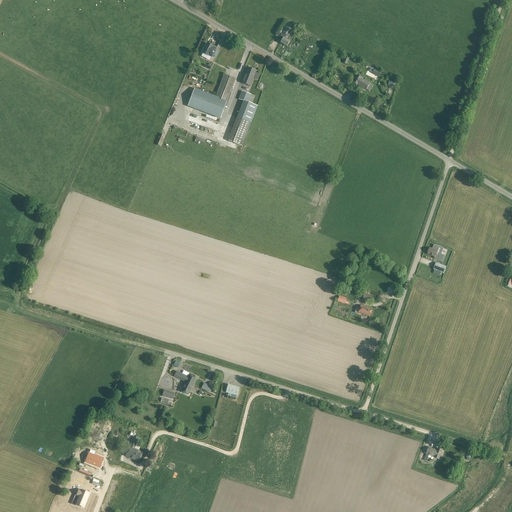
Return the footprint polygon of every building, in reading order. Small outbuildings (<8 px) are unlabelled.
[(285,35),(283,38),(280,43),(287,47),(290,42),(287,40),(288,37),(289,37),(295,28),(287,23),(282,33),(285,35)] [(294,52),(298,46),(291,41),(288,46),(293,49),(292,51),(294,52)] [(213,48),(213,47),(207,44),(202,53),(208,56),(212,58),(216,49),(213,48)] [(256,71),(248,68),(245,74),(241,83),(250,86),(254,78),(253,78),(256,71)] [(381,72),(374,69),(372,73),(379,77),(381,72)] [(229,96),(236,79),(224,75),(215,97),(195,89),(188,106),(220,118),(224,107),(226,108),(231,97),(229,96)] [(353,83),(357,85),(366,91),(366,90),(369,91),(372,87),(369,85),(370,84),(361,78),(357,75),(353,83)] [(248,115),(253,118),(257,106),(249,103),(248,103),(251,95),(241,91),(238,99),(243,101),(239,112),(248,115)] [(239,112),(237,118),(251,123),(253,118),(248,115),(239,112)] [(251,123),(237,118),(228,141),(243,146),(251,123)] [(437,252),(438,251),(430,248),(428,254),(435,257),(435,258),(440,260),(442,254),(437,252)] [(436,263),(434,270),(444,273),(446,266),(436,263)] [(372,301),(373,296),(364,293),(362,300),(366,302),(366,300),(372,301)] [(339,296),(338,301),(344,304),(344,303),(347,304),(348,302),(345,301),(346,299),(339,296)] [(370,317),(372,309),(360,306),(358,314),(370,317)] [(177,372),(174,377),(186,382),(193,386),(196,379),(195,379),(196,378),(195,376),(192,375),(190,376),(189,376),(188,377),(177,372)] [(186,382),(181,392),(188,395),(193,386),(186,382)] [(240,388),(228,385),(226,393),(237,396),(240,388)] [(163,391),(161,397),(172,400),(174,394),(163,391)] [(117,421),(103,456),(112,459),(119,442),(121,442),(127,425),(117,421)] [(93,430),(92,429),(91,430),(90,431),(90,432),(89,436),(98,440),(101,434),(93,431),(93,430)] [(143,453),(134,449),(139,438),(134,436),(129,447),(125,456),(139,462),(143,453)] [(91,448),(96,450),(100,441),(95,439),(91,448)] [(437,451),(429,447),(426,454),(424,460),(427,462),(429,456),(435,458),(439,460),(443,450),(438,448),(437,451)] [(100,467),(103,459),(94,456),(95,452),(90,450),(86,461),(100,467)] [(140,491),(123,484),(121,491),(137,497),(140,491)] [(89,493),(82,490),(81,491),(79,490),(77,495),(79,496),(76,504),(83,507),(89,493)]
